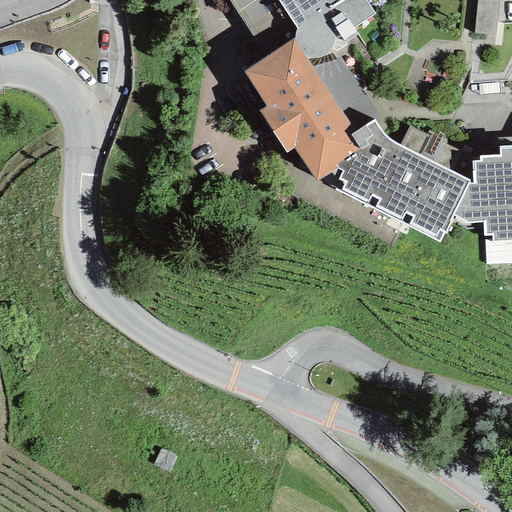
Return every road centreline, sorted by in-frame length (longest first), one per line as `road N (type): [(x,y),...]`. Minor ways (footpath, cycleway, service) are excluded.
road 1 (tertiary): [(272,389),(199,362),(116,307),(82,246),(75,99),(35,68),(0,69)]
road 2 (tertiary): [(509,511),(386,434),(272,389)]
road 3 (unclassified): [(272,389),(310,349),(332,347),(403,380),(511,407)]
